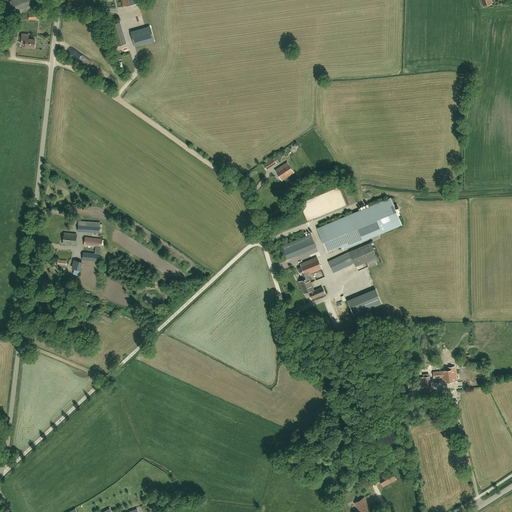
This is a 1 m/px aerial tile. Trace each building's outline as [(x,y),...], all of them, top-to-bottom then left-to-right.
[(16,15),(38,6),(35,0),(10,0),(16,15)] [(143,11),(128,15),(130,19),(144,15),(143,11)] [(109,25),(115,46),(123,73),(134,70),(120,22),(109,25)] [(150,27),(130,32),(135,47),(154,41),(150,27)] [(25,43),(25,46),(34,47),(35,39),(28,39),(28,34),(22,34),(21,43),(25,43)] [(104,51),(113,48),(111,41),(101,44),(104,51)] [(273,158),(265,163),(263,165),(266,170),(276,163),(275,161),(280,158),(278,155),(273,159),(273,158)] [(275,171),(277,174),(281,180),(294,172),(287,163),(275,171)] [(390,197),(353,213),(317,228),(327,252),(342,246),(344,249),(402,225),(396,211),(398,210),(398,209),(395,210),(390,197)] [(267,211),(270,217),(280,211),(278,208),(272,212),(270,209),(267,211)] [(99,233),(100,223),(79,221),(78,232),(99,233)] [(75,245),(77,234),(64,233),(64,237),(63,237),(63,239),(63,244),(75,245)] [(287,259),(316,247),(311,234),(282,246),(287,259)] [(101,247),(102,239),(85,237),(84,245),(101,247)] [(355,266),(377,257),(371,242),(348,252),(328,261),(333,272),(354,263),(355,266)] [(100,261),(100,254),(83,252),(82,259),(100,261)] [(307,282),(310,281),(307,274),(325,267),(320,255),(300,264),(302,267),(298,268),(300,274),(301,273),(304,280),(300,281),(301,285),(307,283),(307,282)] [(70,272),(77,275),(81,261),(74,259),(70,272)] [(331,277),(336,289),(351,283),(346,271),(331,277)] [(302,288),(303,293),(309,291),(310,292),(309,292),(311,299),(324,293),(322,287),(314,290),(310,281),(307,282),(307,283),(301,285),(302,288)] [(85,313),(90,303),(84,301),(79,311),(85,313)] [(111,321),(113,316),(99,310),(97,315),(111,321)] [(450,370),(445,370),(433,372),(434,378),(442,377),(442,382),(447,382),(451,382),(451,381),(455,381),(455,378),(456,378),(455,369),(453,369),(453,368),(452,367),(450,368),(450,369),(450,370)] [(383,487),(396,479),(390,469),(377,477),(383,487)] [(354,503),(359,511),(370,511),(372,511),(364,497),(354,503)]
